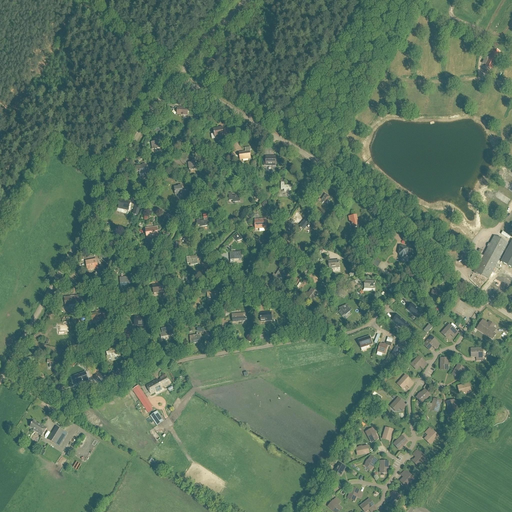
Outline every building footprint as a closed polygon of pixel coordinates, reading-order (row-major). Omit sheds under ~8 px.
[(401,91),(402,87),(390,86),(389,90),(392,90),(392,94),(398,94),(398,90),(401,91)] [(462,91),(463,87),(451,86),(450,90),(453,90),(453,94),(459,95),(459,91),(462,91)] [(424,92),(425,88),(413,88),(412,92),(415,92),(415,96),(421,96),(421,92),(424,92)] [(498,100),(499,98),(505,93),(503,91),(500,88),(498,90),(495,93),(493,95),(495,98),(498,100)] [(444,96),(445,92),(433,91),(432,95),(435,95),(435,99),(440,99),(441,95),(444,96)] [(460,111),(462,101),(458,100),(458,103),(453,103),(452,109),(456,109),(456,111),(460,111)] [(474,112),(476,101),(472,100),(472,103),(468,103),(466,109),(470,109),(470,111),(474,111),(474,112)] [(387,112),(387,101),(384,101),(384,104),(379,104),(379,110),(383,110),(383,112),(387,112)] [(400,113),(401,102),(397,102),(397,105),(393,105),(392,111),(396,111),(396,113),(397,113),(400,113)] [(423,115),(424,104),(420,103),(420,104),(420,107),(416,107),(415,113),(419,113),(419,115),(420,115),(420,114),(423,115)] [(440,115),(441,104),(437,104),(437,107),(432,107),(432,113),(436,114),(435,115),(436,115),(440,115)] [(490,117),(497,109),(495,106),(492,109),(489,106),(485,110),(487,113),(486,114),(487,114),(490,117)] [(177,107),(177,112),(178,112),(178,116),(188,117),(188,108),(177,107)] [(374,117),(365,110),(363,113),(366,115),(363,118),(368,122),(370,119),(371,120),(372,120),(374,117)] [(499,124),(509,120),(507,116),(504,117),(503,113),(497,116),(498,119),(497,120),(499,124)] [(363,130),(354,124),(352,127),(355,129),(352,133),(358,136),(360,133),(361,134),(361,133),(363,130)] [(215,139),(224,137),(222,127),(216,128),(213,129),(215,139)] [(152,150),(160,149),(159,140),(154,140),(154,142),(151,143),(152,150)] [(356,142),(354,141),(347,140),(346,143),(345,146),(348,147),(351,148),(354,149),(355,145),(356,142)] [(240,161),(250,159),(249,152),(239,153),(240,161)] [(235,162),(238,157),(232,154),(229,159),(235,162)] [(358,155),(356,156),(349,158),(350,161),(351,165),(354,164),(357,163),(360,162),(359,158),(358,155)] [(276,157),(268,157),(265,157),(266,162),(264,162),(264,166),(276,166),(276,157)] [(189,171),(197,170),(196,160),(193,161),(193,163),(188,163),(189,171)] [(147,171),(146,165),(143,166),(143,167),(135,168),(136,173),(139,173),(140,175),(144,174),(144,173),(147,173),(147,175),(149,174),(149,171),(147,171)] [(368,172),(366,175),(370,177),(375,170),(369,166),(366,171),(368,172)] [(380,180),(378,183),(382,185),(387,178),(380,174),(377,178),(378,179),(380,180)] [(392,187),(390,190),(393,193),(398,185),(392,181),(389,186),(390,186),(392,187)] [(511,186),(505,182),(503,186),(511,191),(511,186)] [(292,192),(292,186),(284,186),(284,183),(281,183),(281,190),(284,190),(284,192),(292,192)] [(182,192),(182,186),(178,186),(178,187),(174,188),(175,195),(180,195),(180,194),(183,193),(183,195),(188,195),(188,191),(182,192)] [(403,195),(401,198),(405,200),(410,193),(404,189),(401,194),(402,194),(403,195)] [(498,193),(496,197),(507,204),(510,200),(498,193)] [(232,196),(232,194),(228,194),(229,201),(232,201),(233,203),(240,202),(239,196),(232,196)] [(326,204),(330,198),(325,195),(321,201),(319,199),(318,202),(322,205),(324,203),(326,204)] [(128,211),(130,204),(120,201),(119,209),(128,211)] [(491,204),(489,208),(500,215),(503,211),(491,204)] [(200,226),(201,227),(208,226),(207,219),(209,219),(208,213),(203,213),(204,221),(200,222),(200,220),(197,221),(197,226),(200,226)] [(358,225),(356,216),(348,217),(350,223),(352,223),(353,227),(353,228),(357,227),(356,226),(358,225)] [(300,226),(301,227),(299,229),(301,232),(303,229),(304,230),(307,227),(311,230),(313,227),(306,220),(303,224),(302,224),(300,226)] [(150,230),(150,229),(145,229),(146,237),(147,239),(156,238),(156,237),(158,237),(157,230),(150,230)] [(243,240),(238,234),(233,238),(237,242),(243,240)] [(493,272),(504,251),(508,244),(494,236),(483,256),(480,262),(478,267),(477,267),(473,273),(479,276),(479,275),(488,280),(489,279),(492,274),(498,278),(499,276),(493,272)] [(511,267),(511,241),(501,262),(511,267)] [(409,250),(408,248),(407,249),(400,248),(399,255),(399,256),(401,256),(400,262),(409,263),(410,256),(407,256),(408,251),(409,250)] [(480,262),(483,256),(477,253),(474,259),(480,262)] [(190,260),(190,257),(187,258),(187,264),(190,264),(191,266),(196,266),(196,265),(198,265),(197,259),(190,260)] [(87,271),(95,270),(94,267),(97,267),(96,260),(86,262),(87,271)] [(280,279),(284,273),(280,270),(276,276),(274,275),(272,277),(277,280),(278,278),(280,279)] [(110,285),(115,282),(112,277),(107,280),(110,285)] [(352,292),(358,287),(354,281),(347,285),(352,292)] [(164,293),(163,285),(157,286),(157,285),(153,286),(154,294),(164,293)] [(318,293),(312,289),(310,291),(309,290),(307,293),(309,294),(308,295),(306,294),(305,297),(312,302),(315,297),(317,298),(319,295),(317,294),(318,293)] [(437,292),(438,290),(435,289),(434,291),(432,291),(431,297),(441,299),(442,293),(437,292)] [(78,296),(75,297),(64,297),(65,308),(69,307),(68,305),(79,304),(78,296)] [(345,316),(351,311),(346,306),(339,308),(340,311),(338,313),(342,317),(345,315),(345,316)] [(413,306),(409,311),(420,320),(424,315),(413,306)] [(100,314),(100,312),(99,311),(97,311),(96,312),(96,313),(91,314),(93,322),(106,320),(105,313),(100,314)] [(261,322),(272,321),(271,313),(260,314),(261,322)] [(394,314),(390,319),(401,328),(405,322),(394,314)] [(145,326),(145,318),(136,318),(135,321),(134,321),(134,325),(135,325),(135,326),(145,326)] [(487,325),(484,322),(482,321),(477,329),(492,339),(495,335),(492,334),(495,330),(492,328),(494,326),(489,323),(487,325)] [(58,332),(68,331),(67,323),(64,323),(64,326),(58,326),(58,332)] [(429,325),(424,331),(427,335),(433,328),(429,325)] [(454,338),(458,333),(449,325),(441,334),(447,339),(450,335),(454,338)] [(172,334),(172,329),(162,330),(162,334),(160,335),(161,339),(175,337),(175,333),(172,334)] [(190,345),(194,345),(194,342),(201,341),(200,335),(193,336),(193,338),(190,338),(190,345)] [(370,336),(358,340),(361,348),(372,344),(370,336)] [(436,350),(440,345),(431,337),(424,346),(429,351),(433,347),(436,350)] [(391,347),(392,344),(387,342),(386,346),(380,344),(377,352),(385,355),(388,346),(391,347)] [(395,348),(391,355),(396,358),(400,351),(395,348)] [(483,361),(482,357),(482,350),(471,350),(471,357),(476,357),(476,361),(483,361)] [(423,370),(427,365),(419,357),(411,366),(416,371),(420,367),(423,370)] [(57,368),(57,363),(50,362),(50,361),(47,361),(47,364),(50,364),(49,371),(55,371),(55,368),(57,368)] [(458,379),(464,370),(458,366),(452,375),(458,379)] [(170,384),(166,375),(160,378),(161,380),(158,381),(157,380),(146,386),(151,395),(157,391),(158,392),(161,390),(161,389),(170,384)] [(75,388),(86,384),(83,376),(72,380),(75,388)] [(410,389),(414,384),(405,377),(398,385),(403,390),(406,386),(410,389)] [(460,394),(471,391),(469,384),(458,387),(460,394)] [(145,395),(138,386),(132,391),(138,399),(145,395)] [(421,404),(430,396),(425,391),(417,398),(421,404)] [(396,412),(404,404),(399,399),(391,407),(396,412)] [(438,413),(441,402),(434,400),(431,411),(438,413)] [(450,414),(457,412),(454,401),(447,403),(450,414)] [(160,417),(161,416),(158,411),(150,416),(154,421),(160,417)] [(42,425),(35,421),(32,427),(35,429),(35,430),(43,436),(48,428),(42,424),(42,425)] [(60,448),(68,434),(57,427),(48,440),(60,448)] [(430,445),(438,437),(430,428),(425,433),(429,436),(425,440),(430,445)] [(390,442),(393,431),(386,429),(383,440),(390,442)] [(372,443),(378,440),(373,430),(366,433),(372,443)] [(399,450),(407,442),(402,437),(394,445),(399,450)] [(358,457),(369,454),(368,447),(356,449),(358,457)] [(418,467),(426,459),(417,451),(413,455),(417,458),(413,462),(418,467)] [(371,471),(377,461),(371,457),(365,467),(371,471)] [(49,466),(52,468),(58,462),(55,459),(49,466)] [(335,473),(339,475),(340,476),(341,476),(345,469),(339,465),(334,473),(335,473)] [(406,487),(414,479),(405,471),(401,475),(405,478),(401,482),(406,487)] [(361,499),(363,493),(353,489),(348,499),(355,502),(357,497),(361,499)] [(395,507),(403,499),(394,491),(390,495),(393,499),(390,502),(395,507)] [(333,511),(339,511),(342,509),(338,506),(341,502),(337,498),(329,508),(333,511)] [(370,511),(373,511),(377,509),(370,501),(361,507),(364,511),(366,511),(369,510),(370,511)]
